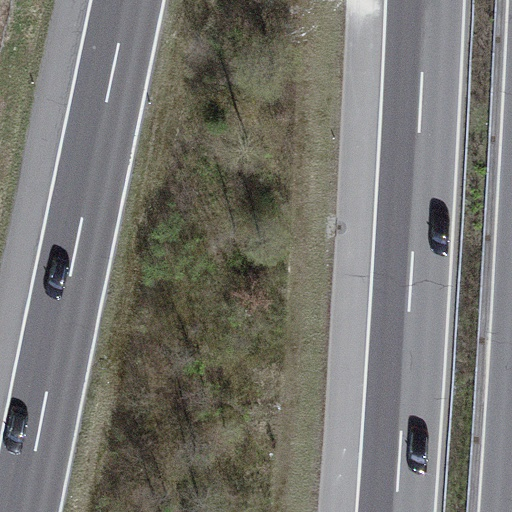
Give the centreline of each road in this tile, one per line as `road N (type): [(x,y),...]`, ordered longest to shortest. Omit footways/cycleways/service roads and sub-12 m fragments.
road 1 (motorway): [(129,0),(25,511)]
road 2 (motorway): [(426,0),(395,511)]
